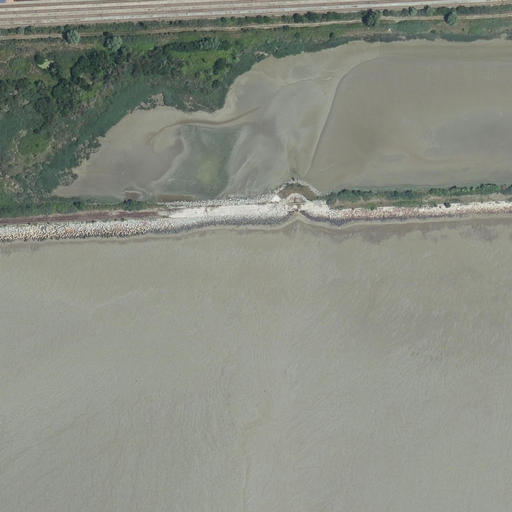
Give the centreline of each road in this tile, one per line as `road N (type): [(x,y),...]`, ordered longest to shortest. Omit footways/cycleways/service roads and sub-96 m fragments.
road 1 (track): [(511,197),(0,223)]
road 2 (track): [(0,37),(511,15)]
